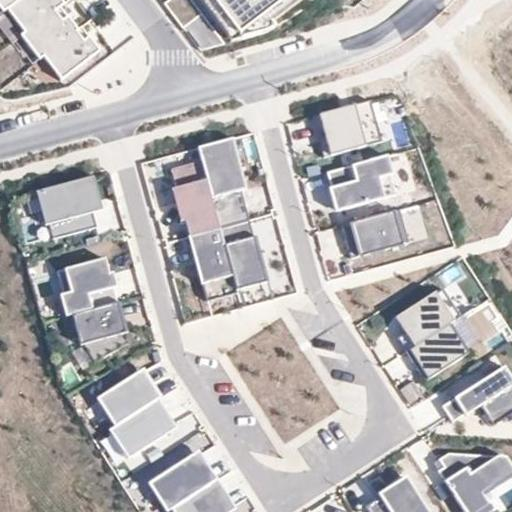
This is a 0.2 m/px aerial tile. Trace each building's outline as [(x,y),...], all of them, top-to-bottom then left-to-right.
[(0,0),(0,8),(3,13),(7,10),(24,33),(20,37),(39,61),(43,58),(61,81),(101,51),(79,22),(74,25),(61,7),(65,4),(61,0),(0,0)] [(201,15),(189,0),(186,0),(170,13),(182,29),(201,15)] [(210,0),(198,0),(231,43),(241,40),(210,0)] [(210,0),(241,40),(266,33),(275,28),(269,19),(267,15),(286,0),(210,0)] [(286,0),(267,15),(269,19),(294,0),(286,0)] [(191,30),(202,45),(211,39),(199,24),(191,30)] [(325,158),(379,143),(374,126),(377,126),(371,101),(313,117),(325,158)] [(202,163),(220,229),(250,221),(244,199),(238,201),(236,192),(241,190),(228,140),(198,149),(202,163)] [(385,157),(327,173),(332,189),(336,188),(338,195),(334,196),(338,212),(395,196),(385,157)] [(220,229),(202,163),(172,171),(185,222),(190,237),(220,229)] [(181,223),(185,222),(172,171),(167,173),(181,223)] [(93,175),(38,191),(46,225),(48,225),(53,240),(97,228),(94,212),(104,209),(93,175)] [(236,192),(238,201),(244,199),(241,190),(236,192)] [(399,210),(342,226),(351,259),(408,243),(399,210)] [(220,229),(237,292),(267,284),(256,245),(249,248),(247,241),(255,239),(250,221),(220,229)] [(238,295),(237,292),(220,229),(190,237),(208,303),(238,295)] [(256,245),(255,239),(247,241),(249,248),(256,245)] [(77,315),(117,304),(105,259),(57,273),(63,296),(71,294),(77,315)] [(398,339),(407,352),(451,324),(461,317),(443,290),(398,319),(407,333),(398,339)] [(77,315),(71,294),(63,296),(60,297),(65,318),(77,315)] [(127,344),(117,304),(77,315),(65,318),(72,341),(78,339),(80,346),(83,346),(93,363),(127,344)] [(470,353),(451,324),(407,352),(425,382),(470,353)] [(399,394),(420,385),(408,356),(387,364),(399,394)] [(487,378),(442,407),(452,423),(480,405),(493,424),(511,411),(511,380),(505,369),(488,380),(487,378)] [(162,399),(165,396),(146,371),(97,400),(116,426),(162,399)] [(176,426),(162,399),(116,426),(109,430),(128,455),(176,426)] [(511,411),(493,424),(494,426),(511,414),(511,411)] [(203,490),(215,481),(200,452),(152,483),(170,511),(203,490)] [(438,472),(461,508),(482,494),(511,474),(511,466),(506,458),(448,454),(439,460),(444,468),(438,472)] [(444,468),(439,460),(433,464),(438,472),(444,468)] [(428,511),(408,480),(366,507),(368,511),(428,511)] [(203,490),(212,505),(227,497),(215,481),(203,490)] [(203,490),(170,511),(169,511),(168,511),(229,511),(235,508),(227,497),(212,505),(203,490)] [(482,494),(461,508),(463,511),(476,511),(489,504),(482,494)]
